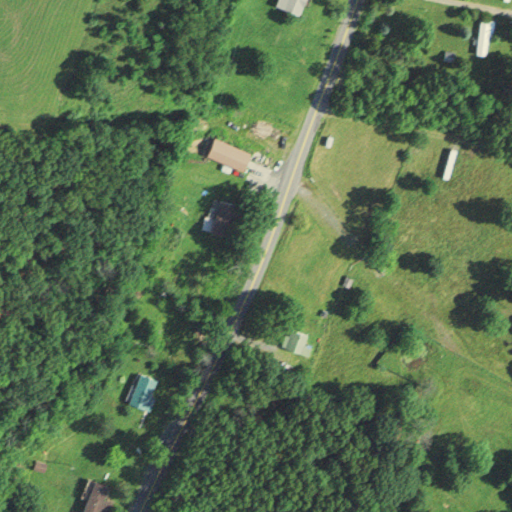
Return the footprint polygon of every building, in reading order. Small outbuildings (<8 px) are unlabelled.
[(280,0),(280,5),(306,12),(309,0),(280,0)] [(487,55),(494,19),(482,16),(475,52),(487,55)] [(247,171),(255,153),(218,137),(210,155),(247,171)] [(445,176),(451,178),(459,149),(453,147),(445,176)] [(205,227),(230,234),(238,204),(222,200),(216,224),(207,221),(205,227)] [(306,349),(306,331),(289,331),(289,349),(306,349)] [(154,377),(138,375),(135,403),(150,405),(154,377)] [(109,511),(113,501),(106,499),(110,484),(96,480),(84,511),(109,511)]
